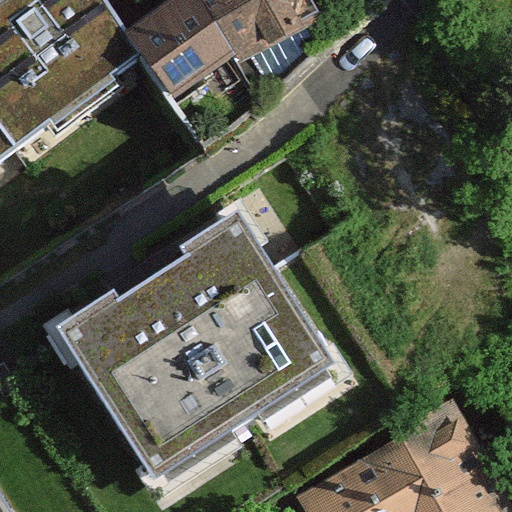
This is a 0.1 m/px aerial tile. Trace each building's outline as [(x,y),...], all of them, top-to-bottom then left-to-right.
[(55,0),(0,0),(0,136),(99,64),(77,35),(55,0)] [(123,0),(77,35),(99,64),(150,132),(294,24),(276,0),(123,0)] [(240,182),(42,307),(157,495),(356,366),(240,182)] [(511,488),(456,389),(294,491),(308,511),(493,511),(511,502),(511,488)] [(32,511),(0,459),(0,511),(32,511)]
